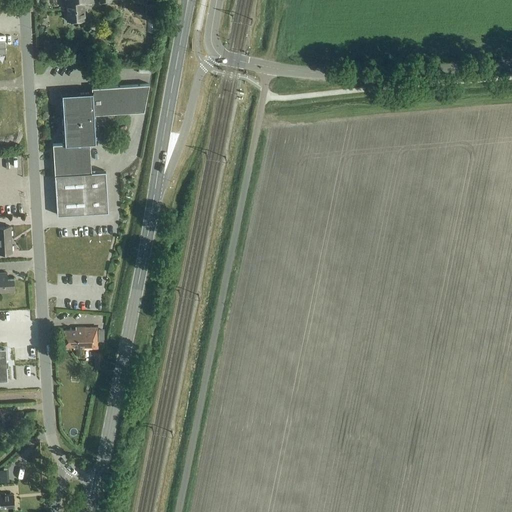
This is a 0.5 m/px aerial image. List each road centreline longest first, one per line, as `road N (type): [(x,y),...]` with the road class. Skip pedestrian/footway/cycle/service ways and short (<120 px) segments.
road 1 (unclassified): [(68,468),(52,439),(24,0)]
road 2 (unclassified): [(178,511),(268,69)]
road 3 (secondary): [(98,488),(153,214)]
road 4 (tertiary): [(268,69),(511,65)]
road 5 (secondary): [(153,214),(187,1)]
road 6 (secondary): [(153,214),(202,69),(220,56)]
